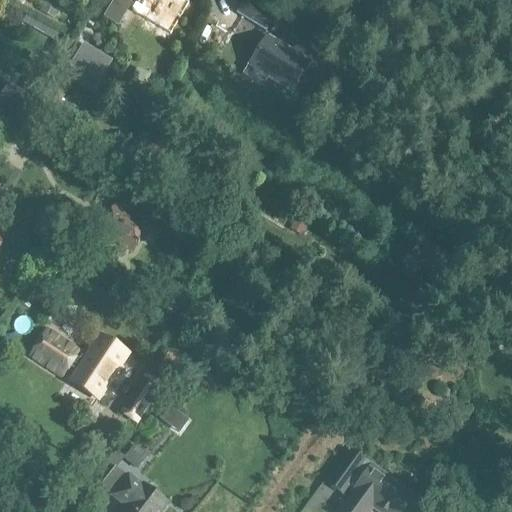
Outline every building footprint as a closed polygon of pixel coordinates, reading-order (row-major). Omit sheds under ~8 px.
[(131,4),(124,0),(113,0),(103,18),(118,27),(131,4)] [(139,0),(132,11),(125,23),(163,46),(170,35),(188,4),(182,0),(153,0),(152,2),(149,0),(139,0)] [(246,3),(238,15),(265,33),(273,21),(246,3)] [(307,63),(267,38),(245,74),(262,85),(267,76),(289,90),(307,63)] [(111,62),(84,46),(70,68),(82,75),(78,81),(94,90),(111,62)] [(32,54),(21,74),(38,84),(49,63),(32,54)] [(340,57),(332,69),(352,81),(359,69),(340,57)] [(0,96),(0,105),(18,115),(28,96),(6,84),(0,96)] [(185,92),(170,115),(184,125),(200,102),(185,92)] [(151,135),(131,173),(148,181),(167,144),(151,135)] [(115,203),(98,234),(131,251),(147,222),(115,203)] [(297,219),(290,230),(302,238),(309,226),(297,219)] [(84,229),(76,243),(84,247),(91,233),(84,229)] [(48,331),(31,357),(61,378),(69,367),(77,372),(71,381),(97,399),(112,377),(126,356),(100,338),(86,359),(84,358),(82,357),(80,361),(75,358),(79,352),(48,331)] [(177,341),(170,351),(186,362),(193,352),(177,341)] [(144,377),(120,415),(138,426),(162,388),(144,377)] [(43,423),(56,407),(39,394),(26,409),(43,423)] [(43,438),(53,448),(70,432),(61,422),(43,438)] [(95,433),(86,442),(103,457),(111,448),(95,433)] [(125,458),(123,460),(136,471),(148,456),(135,446),(125,458)] [(354,493),(340,511),(371,511),(377,504),(387,511),(403,511),(414,498),(373,468),(352,452),(339,470),(359,486),(354,493)] [(127,474),(110,496),(124,507),(120,511),(161,511),(167,505),(127,474)] [(194,497),(189,501),(185,500),(181,503),(180,508),(183,511),(189,511),(192,510),(193,506),(194,507),(199,503),(194,497)]
